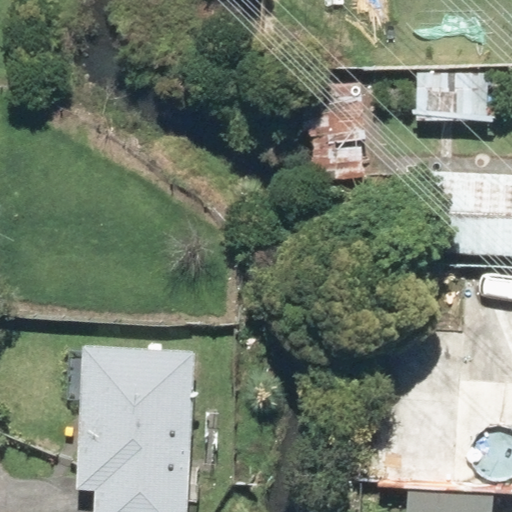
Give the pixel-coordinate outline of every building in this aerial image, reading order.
[(419,70),(417,119),(494,123),(496,74),(419,70)] [(372,82),(331,80),(327,181),(368,182),(372,82)] [(511,173),(435,170),(432,253),(511,256),(511,173)] [(500,258),(493,259),(488,261),(483,264),(479,268),(476,272),(473,277),(472,282),(471,287),(471,292),(472,298),(474,303),(477,307),(481,311),(485,315),(489,318),(495,319),(500,320),(505,320),(511,319),(511,318),(511,259),(506,258),(500,258)] [(466,324),(405,321),(400,418),(388,417),(384,486),(511,492),(511,381),(463,379),(466,324)] [(191,511),(199,349),(83,344),(76,495),(95,495),(94,511),(191,511)] [(497,511),(499,497),(409,491),(407,511),(497,511)]
